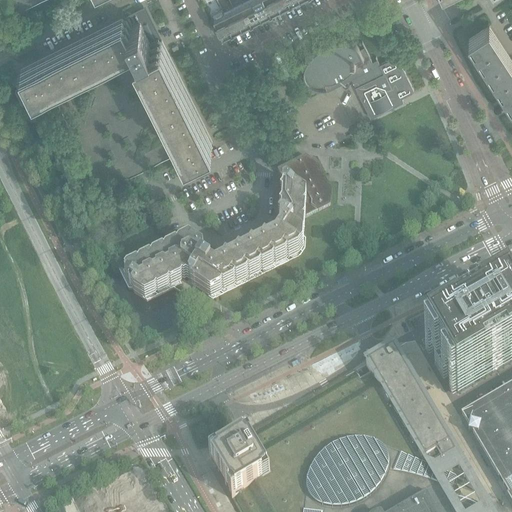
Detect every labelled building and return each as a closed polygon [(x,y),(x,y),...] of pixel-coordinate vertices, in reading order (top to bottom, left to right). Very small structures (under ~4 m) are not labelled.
[(5,0),(14,16),(44,0),(5,0)] [(247,0),(242,3),(252,22),(262,18),(253,0),(247,0)] [(253,0),(262,18),(272,13),(265,0),(253,0)] [(265,0),(272,13),(281,8),(277,0),(265,0)] [(277,0),(281,8),(291,3),(289,0),(277,0)] [(233,7),(243,27),(252,22),(242,3),(233,7)] [(223,12),(233,32),(243,27),(233,7),(223,12)] [(197,148),(198,151),(199,152),(213,145),(211,141),(212,140),(162,39),(160,40),(160,39),(159,36),(157,37),(154,32),(154,29),(153,27),(153,26),(152,24),(151,22),(150,20),(149,19),(147,17),(146,16),(144,12),(136,16),(139,22),(131,26),(127,17),(123,19),(123,17),(21,68),(21,69),(18,71),(25,86),(29,84),(34,95),(132,46),(185,154),(189,152),(197,148)] [(233,32),(223,12),(213,17),(219,30),(218,31),(220,37),(222,36),(223,37),(233,32)] [(506,94),(511,103),(511,60),(489,26),(490,25),(489,25),(468,38),(469,39),(469,38),(506,94)] [(362,42),(364,47),(360,49),(359,48),(358,47),(357,46),(356,45),(355,44),(354,43),(351,42),(349,41),(347,41),(344,40),(342,40),(339,40),(336,41),(333,41),(329,42),(328,43),(326,44),(324,45),(321,46),(318,48),(315,50),(313,52),(312,53),(313,53),(311,55),(310,55),(309,56),(307,59),(306,60),(305,62),(305,63),(304,65),(304,66),(304,68),(304,69),(304,71),(304,72),(304,74),(305,75),(305,76),(306,78),(307,79),(308,80),(309,81),(310,82),(311,83),(312,83),(315,84),(317,85),(319,85),(320,85),(322,85),(325,85),(326,85),(329,90),(352,79),(354,78),(358,86),(355,87),(371,118),(398,105),(395,98),(400,96),(401,98),(414,91),(397,56),(394,57),(394,58),(380,65),(376,56),(375,57),(377,60),(372,62),(362,41),(362,42)] [(125,45),(126,48),(128,52),(121,56),(117,49),(47,84),(101,192),(188,149),(139,51),(134,41),(125,45)] [(128,280),(130,281),(131,282),(134,284),(132,288),(134,293),(142,298),(145,294),(149,296),(154,294),(158,288),(162,290),(167,287),(171,281),(175,283),(180,281),(184,275),(187,276),(190,278),(189,279),(190,280),(190,279),(194,282),(192,285),(208,296),(211,292),(215,295),(220,292),(224,286),(228,288),(233,286),(237,279),(241,282),(246,279),(250,273),(254,275),(259,273),(263,266),(267,269),(272,266),(276,260),(280,262),(285,259),(289,253),(293,256),(298,253),(302,247),(302,239),(300,238),(301,236),(303,233),(303,222),(302,221),(303,219),(318,211),(319,212),(330,206),(330,204),(331,192),(327,189),(328,185),(324,182),(324,178),(320,175),(321,171),(317,168),(317,164),(313,161),(312,162),(311,160),(305,156),(277,170),(281,177),(283,177),(285,181),(283,182),(283,183),(284,183),(283,189),(281,192),(281,193),(283,194),(282,204),(280,207),(282,209),(281,218),(279,222),(281,223),(281,227),(281,233),(279,236),(278,236),(278,237),(276,239),(271,242),(267,244),(265,242),(265,243),(263,246),(258,249),(258,248),(254,250),(252,249),(252,250),(250,252),(245,255),(241,257),(239,255),(239,256),(237,259),(232,262),(232,261),(228,263),(226,262),(226,263),(224,265),(222,267),(221,267),(210,259),(210,252),(203,247),(192,239),(189,243),(185,240),(180,243),(176,249),(172,247),(167,250),(163,256),(159,253),(154,256),(150,262),(146,260),(141,263),(137,269),(133,266),(128,269),(125,274),(128,280)] [(430,349),(425,351),(452,398),(457,395),(459,398),(511,365),(511,300),(510,302),(509,300),(429,347),(430,349)] [(367,366),(359,371),(366,383),(377,402),(418,471),(431,474),(457,458),(451,447),(445,437),(397,355),(394,350),(383,356),(383,357),(368,366),(368,365),(367,366)] [(269,478),(240,495),(249,511),(491,511),(485,501),(479,491),(478,492),(475,488),(477,487),(467,470),(465,471),(457,458),(431,474),(418,471),(377,402),(366,383),(362,385),(359,380),(352,384),(354,387),(345,392),(337,397),(328,402),(319,407),(311,412),(302,417),(294,422),(285,428),(276,433),(268,438),(269,439),(252,449),(259,460),(262,466),(269,478)] [(446,437),(445,437),(451,447),(451,446),(451,447),(452,447),(478,445),(496,477),(497,477),(500,481),(506,492),(508,495),(509,496),(511,501),(511,386),(509,389),(505,391),(500,394),(496,396),(492,399),(487,401),(483,404),(479,406),(474,409),(470,412),(468,413),(462,416),(462,417),(462,418),(466,424),(467,426),(471,432),(473,435),(447,436),(446,437)] [(209,458),(208,459),(228,493),(232,499),(235,497),(240,495),(269,478),(262,466),(259,460),(252,449),(246,439),(245,437),(216,454),(210,458),(209,458)]
